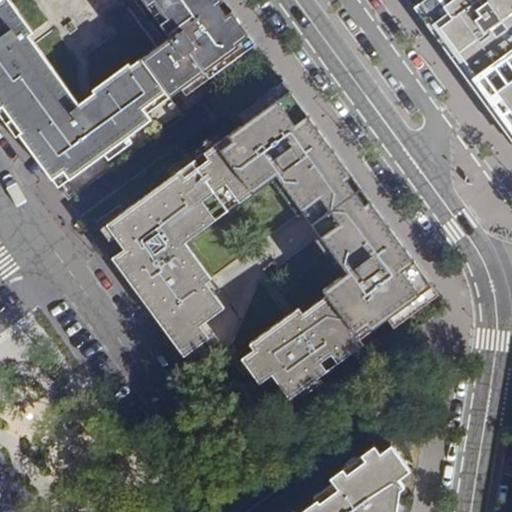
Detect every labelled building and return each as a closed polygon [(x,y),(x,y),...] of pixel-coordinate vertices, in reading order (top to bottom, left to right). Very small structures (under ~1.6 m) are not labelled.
[(159,55),(152,47),(130,64),(128,60),(93,86),(95,89),(79,101),(35,41),(28,46),(22,38),(28,33),(33,30),(11,0),(0,0),(0,103),(37,154),(48,145),(56,157),(45,165),(54,177),(64,168),(71,177),(106,151),(110,156),(134,138),(129,133),(153,116),(148,109),(143,103),(166,86),(171,92),(183,83),(188,90),(244,48),(239,39),(249,31),(231,7),(225,11),(217,1),(218,0),(145,0),(170,34),(176,42),(159,55)] [(225,11),(231,7),(225,0),(218,0),(217,1),(225,11)] [(454,32),(447,37),(509,122),(511,119),(511,0),(421,0),(437,23),(445,19),(454,32)] [(437,23),(447,37),(454,32),(445,19),(437,23)] [(255,39),(249,31),(239,39),(244,48),(255,39)] [(28,46),(35,41),(28,33),(22,38),(28,46)] [(159,55),(176,42),(170,34),(152,47),(159,55)] [(285,80),(259,99),(265,108),(246,122),(241,113),(100,213),(124,246),(119,250),(111,255),(139,293),(181,262),(172,251),(185,242),(271,180),(297,216),(303,212),(324,198),(315,185),(339,168),(330,156),(336,152),(285,80)] [(148,109),(171,92),(166,86),(143,103),(148,109)] [(265,108),(259,99),(241,113),(246,122),(265,108)] [(48,145),(37,154),(45,165),(56,157),(48,145)] [(303,212),(321,235),(341,221),(350,233),(373,215),(382,227),(388,223),(336,152),(330,156),(339,168),(315,185),(324,198),(303,212)] [(59,185),(71,177),(64,168),(54,177),(55,178),(59,185)] [(95,217),(119,250),(124,246),(100,213),(95,217)] [(327,296),(302,313),(308,320),(296,328),(286,315),(249,341),(254,348),(240,357),(253,374),(258,370),(265,379),(272,373),(289,399),(364,344),(359,338),(432,286),(388,223),(382,227),(373,215),(350,233),(341,221),(321,235),(315,239),(342,276),(323,289),(327,296)] [(221,290),(185,242),(172,251),(181,262),(139,293),(184,355),(208,336),(200,324),(224,307),(214,294),(221,290)] [(296,328),(308,320),(302,313),(297,307),(286,315),(296,328)] [(260,383),(265,379),(258,370),(253,374),(260,383)] [(390,511),(391,508),(399,509),(406,463),(410,461),(404,453),(415,443),(395,417),(384,425),(380,419),(334,452),(336,455),(342,464),(322,479),(302,494),(281,509),(275,500),(261,511),(262,511),(390,511)] [(342,464),(336,455),(315,470),(322,479),(342,464)] [(295,484),(275,500),(281,509),(302,494),(295,484)]
